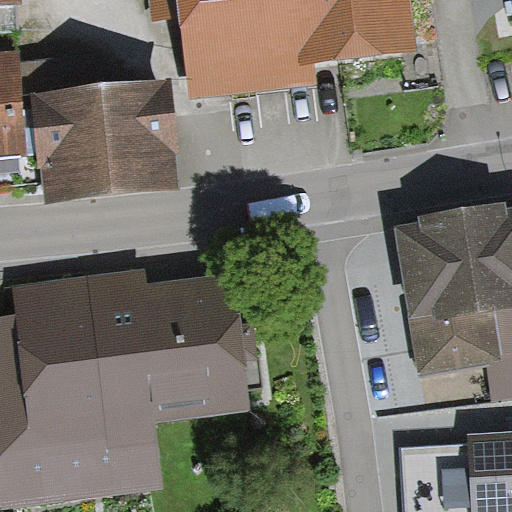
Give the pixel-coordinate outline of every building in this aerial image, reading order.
[(149,0),(152,21),(181,17),(178,0),(149,0)] [(416,49),(409,0),(178,0),(181,17),(191,101),(316,85),(313,62),(416,49)] [(19,49),(0,51),(0,156),(28,154),(19,49)] [(171,80),(33,93),(43,204),(182,191),(171,80)] [(420,223),(393,227),(419,377),(486,366),(511,361),(511,206),(508,208),(506,200),(419,215),(420,223)] [(145,268),(11,286),(15,315),(0,316),(0,510),(164,489),(155,423),(251,410),(233,273),(147,284),(145,268)] [(511,361),(486,366),(491,404),(511,400),(511,361)] [(511,511),(511,431),(467,434),(467,445),(401,448),(404,511),(511,511)]
